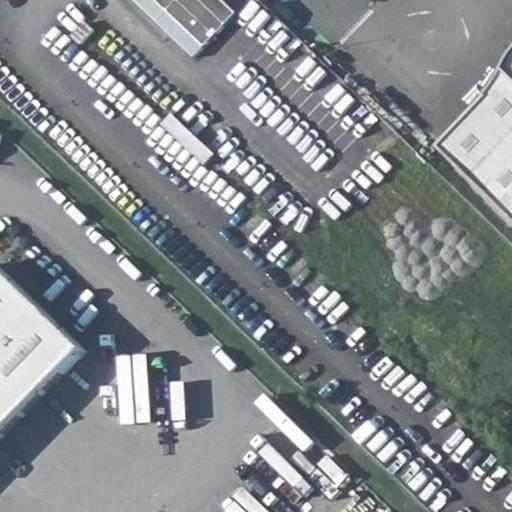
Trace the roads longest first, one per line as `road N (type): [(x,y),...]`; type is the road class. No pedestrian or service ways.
road 1 (unknown): [(131,511),(196,417),(199,361),(33,194),(0,190)]
road 2 (unknown): [(217,74),(311,156),(337,156),(358,138),(372,120),(375,96),(295,24),(270,17),(255,26)]
